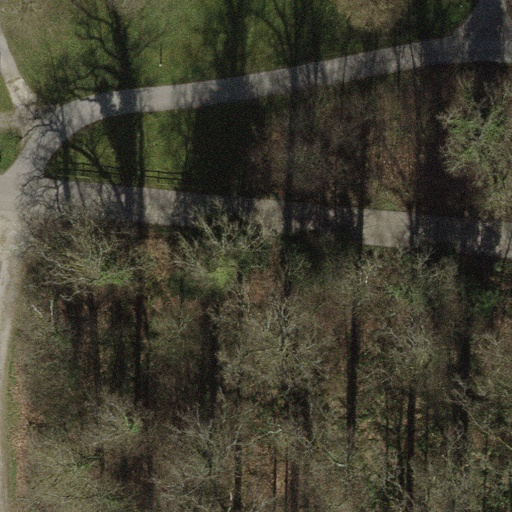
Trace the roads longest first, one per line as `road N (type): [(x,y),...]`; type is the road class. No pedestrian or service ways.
road 1 (unclassified): [(0,193),(511,238)]
road 2 (track): [(0,52),(29,116),(12,194)]
